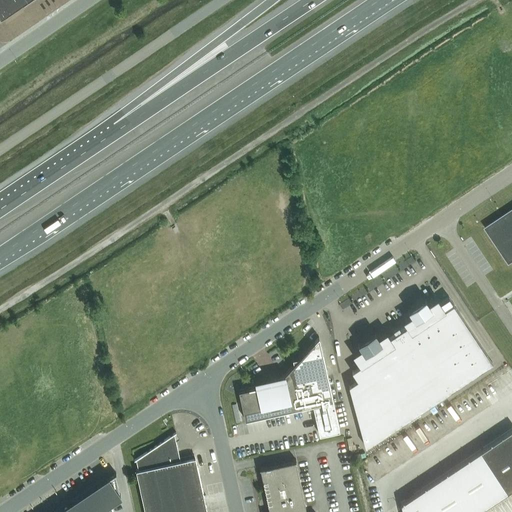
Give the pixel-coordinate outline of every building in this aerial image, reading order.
[(23,0),(0,0),(0,14),(0,16),(23,0)] [(511,211),(488,227),(509,259),(511,257),(511,211)] [(399,325),(396,327),(442,396),(493,362),(454,303),(449,296),(441,301),(428,309),(427,309),(419,314),(420,315),(400,328),(399,325)] [(349,383),(365,447),(442,396),(396,327),(394,328),(395,331),(377,344),(376,343),(368,348),(368,349),(356,358),(360,364),(351,369),(357,378),(349,383)] [(245,419),(313,404),(320,434),(339,429),(333,400),(319,336),(314,341),(299,357),(293,359),(294,363),(278,381),(239,390),(245,419)] [(474,511),(508,489),(511,487),(511,428),(401,502),(402,511),(474,511)] [(145,511),(207,511),(195,456),(180,460),(174,433),(176,432),(134,459),(135,460),(136,459),(138,469),(136,469),(145,511)] [(302,511),(302,509),(306,508),(295,460),(296,460),(296,459),(259,467),(260,468),(260,467),(269,511),(302,511)] [(116,473),(115,472),(55,511),(113,511),(111,501),(120,494),(115,473),(116,473)]
